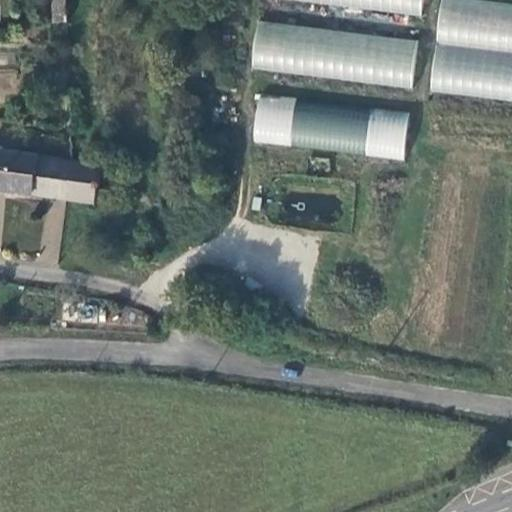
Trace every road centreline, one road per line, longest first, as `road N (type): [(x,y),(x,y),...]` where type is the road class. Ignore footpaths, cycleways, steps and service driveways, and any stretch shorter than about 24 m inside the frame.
road 1 (residential): [(511,409),(201,361)]
road 2 (residential): [(201,361),(172,311),(110,281),(0,270)]
road 3 (residential): [(201,361),(0,352)]
